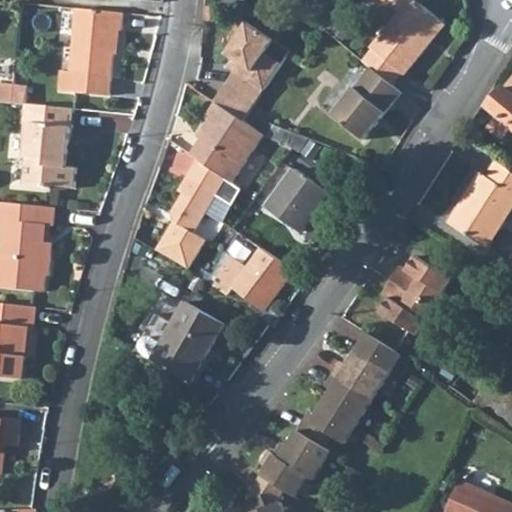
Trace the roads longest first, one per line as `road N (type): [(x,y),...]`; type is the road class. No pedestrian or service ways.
road 1 (residential): [(159,511),(331,289),(511,12)]
road 2 (residential): [(188,0),(107,272),(57,511)]
